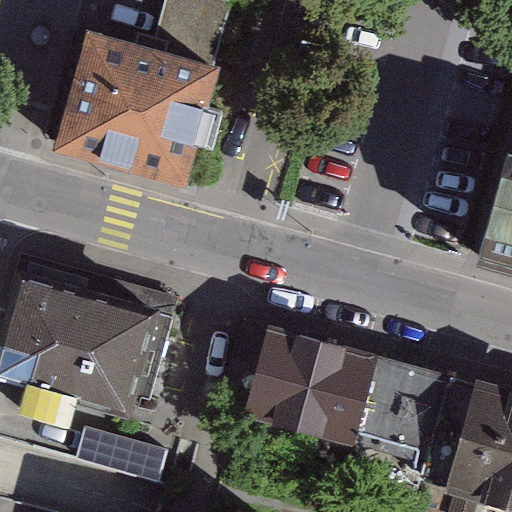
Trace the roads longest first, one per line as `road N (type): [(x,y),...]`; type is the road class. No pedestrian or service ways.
road 1 (tertiary): [(0,188),(511,326)]
road 2 (residential): [(0,181),(47,0)]
